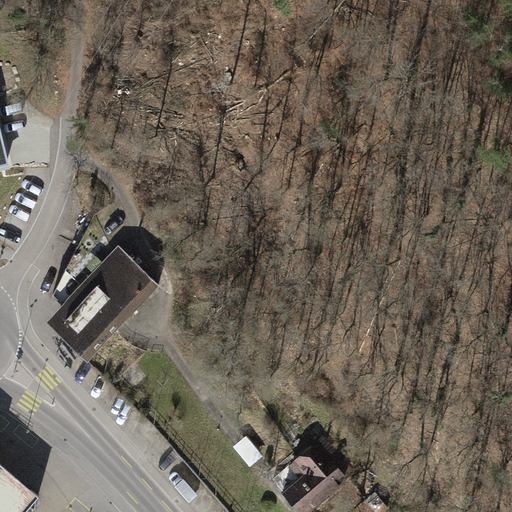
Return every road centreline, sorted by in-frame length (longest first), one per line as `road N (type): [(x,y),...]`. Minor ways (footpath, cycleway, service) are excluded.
road 1 (primary): [(0,358),(76,423),(158,511)]
road 2 (track): [(71,125),(73,0)]
